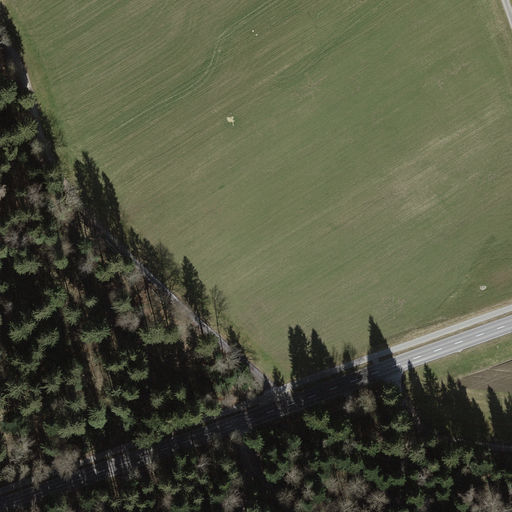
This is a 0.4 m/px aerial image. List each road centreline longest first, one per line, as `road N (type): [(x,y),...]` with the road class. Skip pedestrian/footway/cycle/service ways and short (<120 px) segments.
road 1 (tertiary): [(0,508),(511,324)]
road 2 (track): [(275,393),(78,208),(0,35)]
road 3 (track): [(511,448),(425,432),(388,368)]
